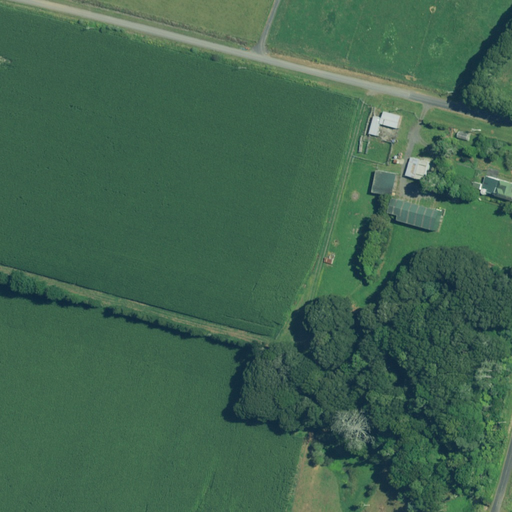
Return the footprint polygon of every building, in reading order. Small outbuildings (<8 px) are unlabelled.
[(403,115),(386,111),(384,118),(376,115),(372,133),(379,135),(382,123),(400,128),(403,115)] [(473,133),(461,131),(459,138),(471,141),(473,133)] [(421,159),(413,157),(408,175),(427,180),(432,159),(421,156),(421,159)] [(474,177),(478,178),(480,170),(459,165),(457,175),(474,180),(474,177)] [(399,174),(378,170),(374,192),(395,195),(399,174)] [(511,182),(503,180),(487,175),(484,184),(475,181),(474,187),(483,189),(483,191),(483,192),(483,193),(484,194),(485,195),(486,195),(487,195),(488,195),(488,194),(489,194),(489,193),(499,196),(511,199),(511,182)] [(443,210),(397,198),(393,212),(402,215),(401,220),(438,230),(443,210)]
